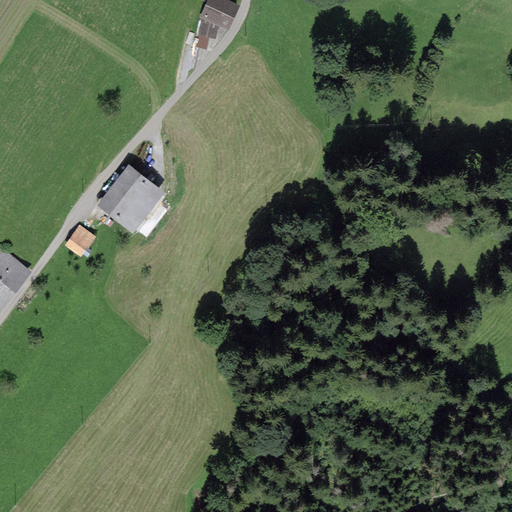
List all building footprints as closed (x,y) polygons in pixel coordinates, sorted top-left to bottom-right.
[(221,0),(211,0),(204,16),(227,26),(237,7),(221,0)] [(102,223),(111,211),(132,227),(159,192),(129,169),(102,204),(104,205),(95,217),(102,223)] [(94,237),(81,228),(69,244),(80,252),(81,251),(87,255),(90,250),(84,246),(86,245),(87,246),(94,237)] [(11,257),(0,248),(0,276),(12,287),(24,272),(9,259),(11,257)] [(0,301),(12,287),(0,276),(0,301)]
